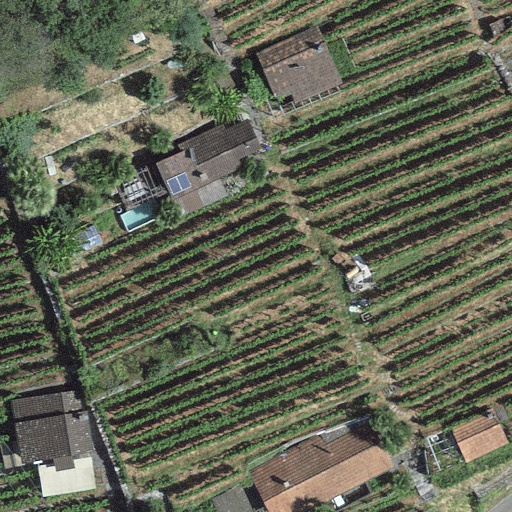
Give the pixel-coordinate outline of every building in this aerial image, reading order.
[(315,29),(252,56),(271,101),(289,93),(293,103),(338,83),(315,29)] [(187,150),(156,164),(172,199),(241,168),(237,160),(260,150),(246,121),(225,130),(222,125),(183,142),(187,150)] [(68,392),(11,398),(19,461),(86,453),(81,414),(71,415),(68,392)] [(490,408),(449,428),(465,462),(507,443),(490,408)] [(318,435),(249,472),(270,511),(304,511),(390,467),(365,421),(323,444),(318,435)]
